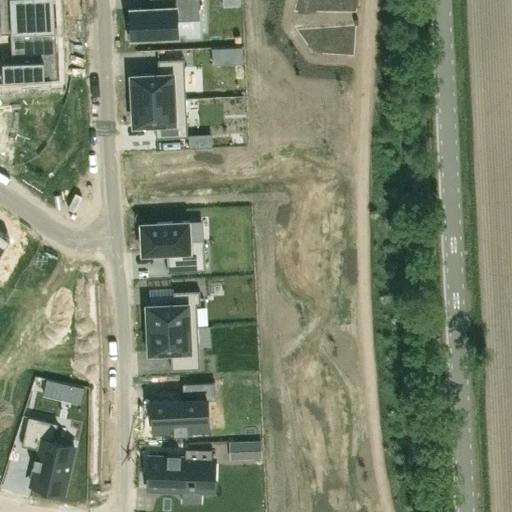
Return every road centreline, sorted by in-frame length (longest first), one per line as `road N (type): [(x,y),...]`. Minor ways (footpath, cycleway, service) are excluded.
road 1 (unclassified): [(465,511),(441,0)]
road 2 (residential): [(117,240),(121,511)]
road 3 (residential): [(103,0),(117,240)]
road 4 (residential): [(0,191),(76,240),(117,240)]
